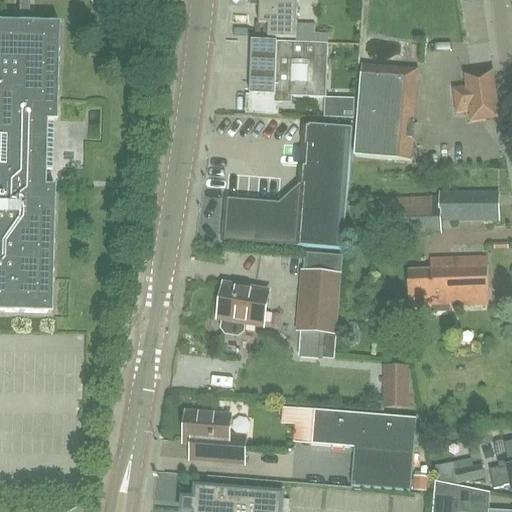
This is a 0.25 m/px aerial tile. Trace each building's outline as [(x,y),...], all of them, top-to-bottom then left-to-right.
[(0,313),(51,315),(55,187),(44,187),(45,170),(52,170),(53,123),(56,123),(59,24),(29,23),(29,0),(18,0),(18,23),(0,22),(0,313)] [(298,25),(298,1),(298,0),(250,0),(251,2),(251,7),(262,8),(261,25),(270,25),(270,39),(297,40),(298,25)] [(303,0),(303,17),(322,18),(322,0),(303,0)] [(328,45),(297,44),(252,42),(250,96),(274,97),(274,104),(292,105),(292,98),(326,99),(328,45)] [(411,164),(419,71),(363,67),(355,159),(411,164)] [(500,119),(495,72),(466,75),(467,87),(453,88),(456,115),(471,114),(472,123),(500,119)] [(355,100),(326,99),(326,118),(355,119),(355,100)] [(344,252),(351,165),(354,131),(304,127),(299,194),(285,206),(226,201),(222,242),(344,252)] [(439,193),(439,198),(369,199),(370,236),(440,235),(440,222),(499,222),(499,193),(439,193)] [(449,307),(488,306),(486,258),(431,259),(431,270),(409,271),(409,308),(432,307),(432,313),(450,312),(449,307)] [(300,358),(322,360),(335,361),(342,276),(302,273),(297,332),(301,333),(300,358)] [(244,333),(245,324),(264,327),(269,294),(224,286),(219,320),(223,320),(222,329),(226,335),(238,337),(244,333)] [(274,360),(290,361),(290,349),(274,348),(274,360)] [(385,368),(384,408),(409,409),(409,369),(385,368)] [(313,445),(355,448),(352,488),(411,493),(417,420),(316,412),(313,445)] [(191,460),(210,462),(244,464),(246,439),(230,438),(231,418),(187,415),(185,444),(192,444),(191,460)] [(511,442),(504,444),(508,462),(498,464),(499,468),(490,470),(494,490),(504,488),(504,487),(511,485),(511,442)] [(482,466),(472,468),(456,472),(458,485),(485,479),(482,466)] [(416,492),(435,493),(436,478),(417,477),(416,492)] [(193,501),(191,511),(281,511),(283,496),(197,489),(196,501),(193,501)] [(459,511),(460,498),(434,496),(433,511),(459,511)]
